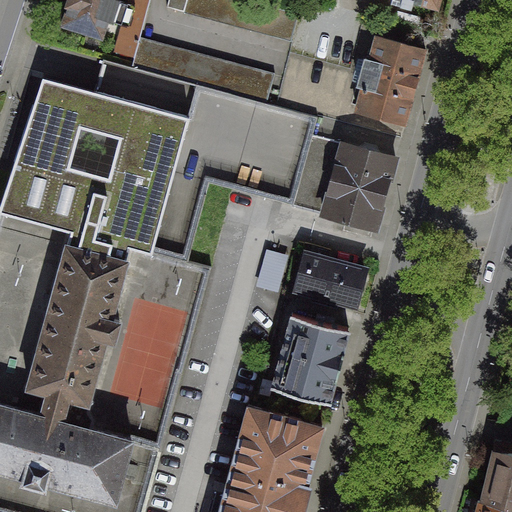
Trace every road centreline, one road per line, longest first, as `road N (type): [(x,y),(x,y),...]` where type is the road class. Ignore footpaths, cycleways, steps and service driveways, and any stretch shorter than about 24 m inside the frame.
road 1 (secondary): [(479,0),(428,183)]
road 2 (secondary): [(387,333),(339,511)]
road 3 (secondary): [(428,183),(387,333)]
road 4 (secondary): [(477,354),(511,229)]
